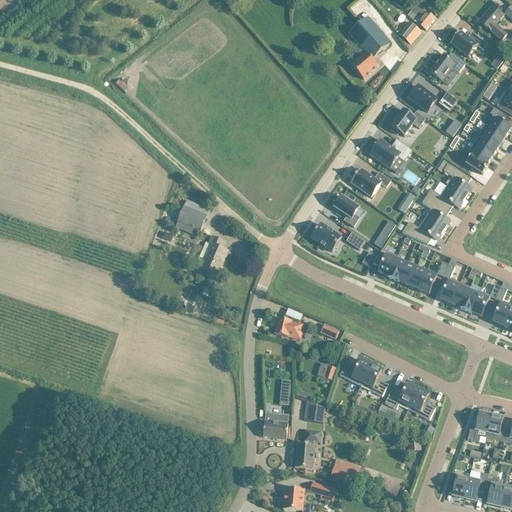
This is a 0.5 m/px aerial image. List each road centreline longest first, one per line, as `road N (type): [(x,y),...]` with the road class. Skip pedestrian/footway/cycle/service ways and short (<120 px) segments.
road 1 (track): [(278,252),(105,100),(0,65)]
road 2 (unclassified): [(278,252),(463,0)]
road 3 (unclassified): [(233,511),(251,452),(249,340),(278,252)]
road 4 (residential): [(278,252),(478,345)]
road 5 (residential): [(511,278),(468,258),(458,244),(511,159)]
road 6 (residential): [(461,394),(347,336)]
